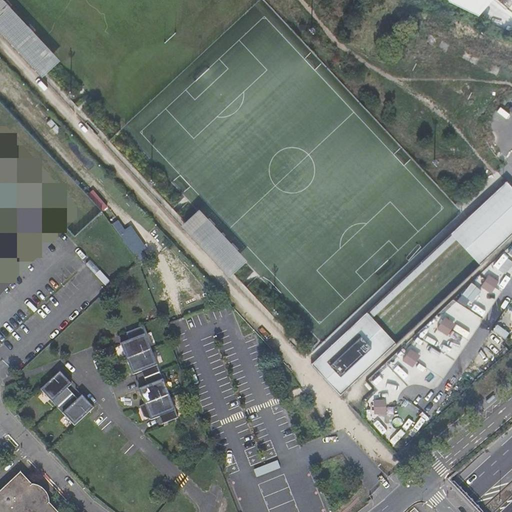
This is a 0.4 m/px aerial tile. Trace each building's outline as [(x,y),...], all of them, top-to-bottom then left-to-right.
[(0,0),(0,32),(42,77),(59,60),(2,0),(0,0)] [(448,0),(478,14),(489,0),(448,0)] [(511,44),(438,12),(428,34),(511,70),(511,44)] [(511,186),(507,181),(459,226),(488,258),(511,235),(511,186)] [(181,226),(229,277),(247,260),(199,209),(181,226)] [(488,258),(459,226),(451,233),(457,239),(480,265),(488,258)] [(109,280),(100,269),(95,274),(105,284),(109,280)] [(488,275),(480,287),(492,294),(500,283),(488,275)] [(367,312),(359,319),(389,351),(396,343),(373,319),(367,312)] [(444,317),(437,329),(449,336),(456,324),(444,317)] [(389,351),(359,319),(311,364),(341,396),(389,351)] [(177,417),(141,326),(125,332),(127,340),(120,344),(132,374),(140,371),(146,386),(138,389),(144,404),(139,406),(143,416),(150,419),(159,416),(161,422),(177,417)] [(402,361),(413,369),(421,357),(410,349),(402,361)] [(71,384),(60,372),(40,390),(73,425),(93,407),(82,396),(78,399),(68,388),(71,384)] [(389,397),(375,397),(374,411),(388,411),(389,397)] [(31,484),(20,473),(0,490),(0,511),(56,511),(48,502),(48,500),(47,495),(43,491),(42,489),(37,486),(31,484)]
